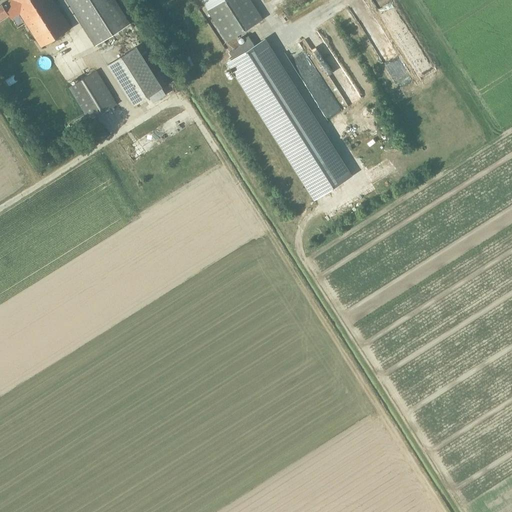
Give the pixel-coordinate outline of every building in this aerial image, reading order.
[(17,8),(41,46),(70,27),(52,0),(11,0),(3,5),(8,13),(17,8)] [(66,0),(95,46),(131,24),(115,0),(66,0)] [(201,0),(227,41),(262,18),(250,0),(201,0)] [(387,10),(396,23),(409,14),(400,1),(387,10)] [(0,18),(8,13),(3,5),(2,3),(0,4),(0,18)] [(405,46),(421,41),(414,20),(398,24),(405,46)] [(369,31),(389,53),(399,44),(378,22),(369,31)] [(10,42),(17,38),(14,32),(7,36),(10,42)] [(10,43),(17,53),(23,49),(17,39),(10,43)] [(263,40),(229,62),(315,198),(350,176),(263,40)] [(108,64),(134,105),(162,88),(137,47),(108,64)] [(337,87),(343,83),(340,77),(347,72),(341,63),(328,71),(337,87)] [(96,70),(69,86),(90,120),(117,104),(96,70)] [(163,126),(153,129),(158,142),(167,138),(163,126)] [(199,157),(192,148),(186,153),(192,161),(199,157)]
